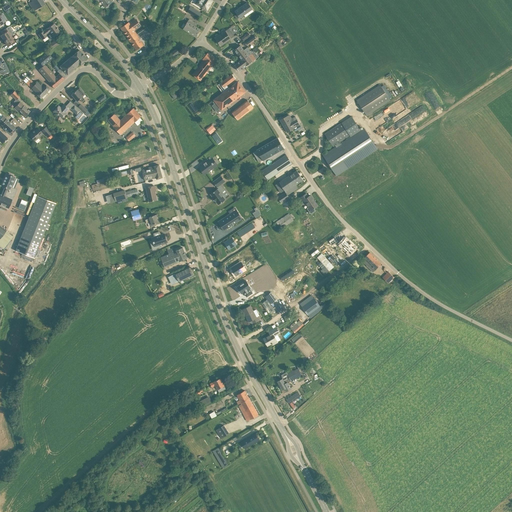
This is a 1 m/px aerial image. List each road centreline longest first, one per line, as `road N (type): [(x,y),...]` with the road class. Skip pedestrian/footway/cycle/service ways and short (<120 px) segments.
road 1 (unclassified): [(511,340),(417,289),(338,216),(247,87),(199,40)]
road 2 (secondary): [(282,429),(219,307),(139,86)]
road 3 (track): [(377,138),(397,143),(511,67)]
road 4 (tertiary): [(0,164),(19,129),(95,61)]
